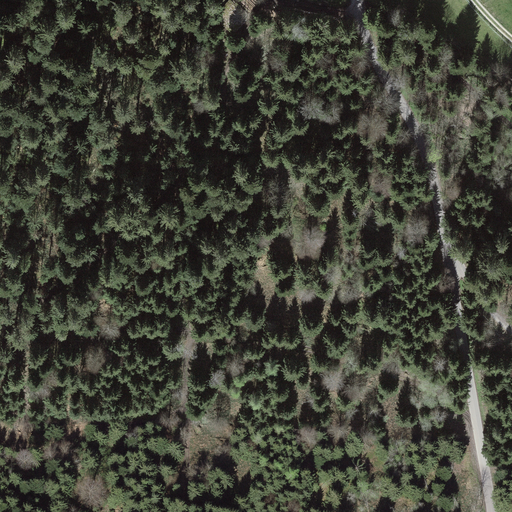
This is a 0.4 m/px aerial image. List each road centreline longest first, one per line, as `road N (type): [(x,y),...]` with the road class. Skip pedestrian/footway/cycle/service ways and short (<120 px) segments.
road 1 (track): [(473,409),(414,382),(290,345),(83,326),(0,332)]
road 2 (unclassified): [(452,287),(425,155),(364,36),(357,0)]
road 3 (track): [(173,174),(7,331)]
road 4 (unclassified): [(492,511),(452,287)]
road 5 (track): [(260,0),(249,8),(229,71),(173,174)]
